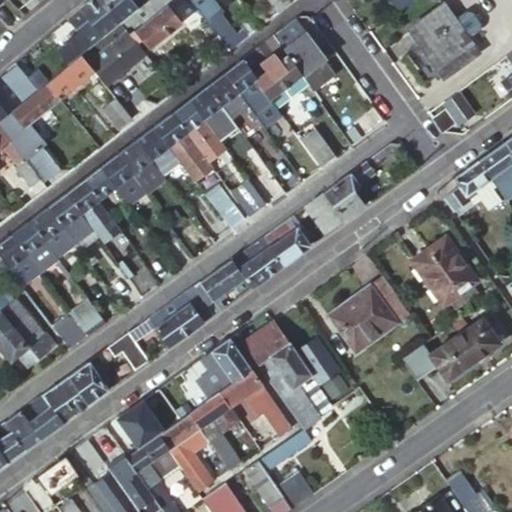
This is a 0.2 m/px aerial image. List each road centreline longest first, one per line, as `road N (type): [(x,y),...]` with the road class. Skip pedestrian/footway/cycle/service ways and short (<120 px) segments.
road 1 (residential): [(441,167),(0,483)]
road 2 (residential): [(405,118),(0,411)]
road 3 (residential): [(0,232),(306,0)]
road 4 (residential): [(320,511),(511,378)]
road 5 (unclassified): [(319,0),(405,118)]
